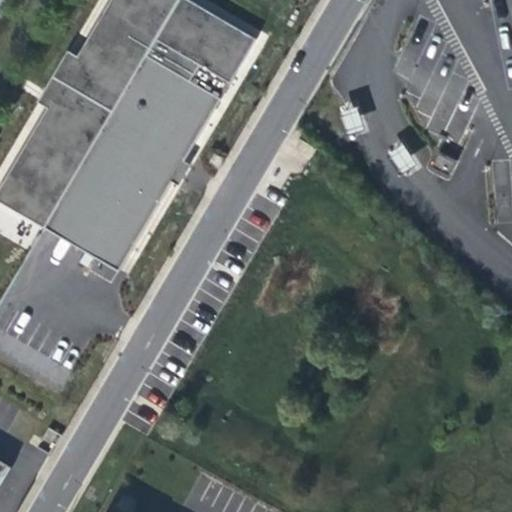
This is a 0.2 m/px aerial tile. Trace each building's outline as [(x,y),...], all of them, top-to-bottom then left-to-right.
[(50,106),(0,190),(0,199),(121,270),(193,147),(258,38),(192,0),(112,0),(80,55),(50,106)] [(40,101),(50,106),(80,55),(70,50),(40,101)] [(360,105),(341,111),(349,135),(368,128),(360,105)] [(317,148),(301,138),(296,147),(312,157),(317,148)] [(420,163),(406,142),(389,153),(403,174),(420,163)] [(451,175),(458,161),(440,152),(433,166),(451,175)] [(0,465),(0,488),(10,472),(0,465)]
